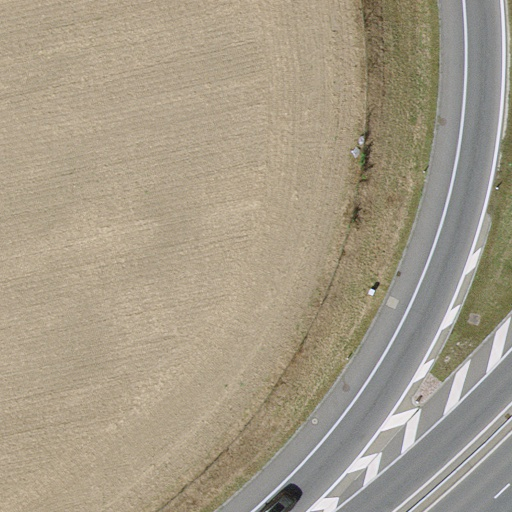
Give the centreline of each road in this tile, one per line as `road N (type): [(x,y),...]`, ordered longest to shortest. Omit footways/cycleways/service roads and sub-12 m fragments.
road 1 (motorway): [(481,0),(482,102),(453,245),(398,370),(328,465),(278,511)]
road 2 (motorway): [(511,370),(369,511)]
